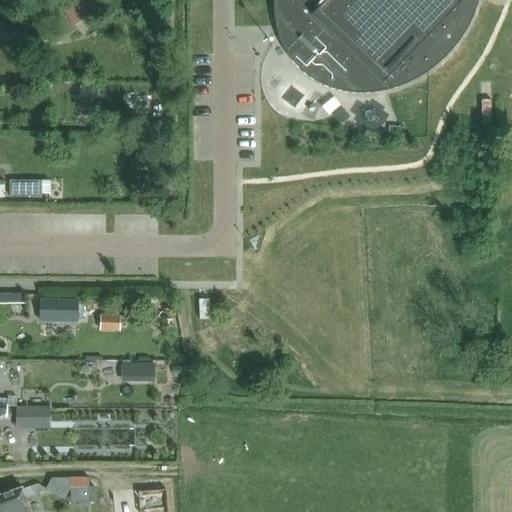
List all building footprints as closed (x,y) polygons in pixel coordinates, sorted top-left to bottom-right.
[(69,0),(71,2),(61,8),(73,25),(94,11),(86,0),(69,0)] [(357,93),(379,94),(387,91),(406,85),(432,70),(450,54),(465,35),(476,8),(477,0),(274,0),(274,3),(278,31),(280,34),(280,36),(286,50),(298,66),(315,80),(332,88),(357,93)] [(342,108),(332,116),(340,125),(350,117),(342,108)] [(41,182),(41,181),(9,181),(9,197),(41,197),(41,194),(50,194),(50,182),(41,182)] [(0,304),(24,305),(24,295),(0,294),(0,304)] [(202,316),(202,298),(192,298),(192,316),(202,316)] [(77,301),(40,300),(39,322),(77,323),(77,301)] [(164,313),(164,325),(174,325),(175,313),(164,313)] [(100,316),(100,331),(120,332),(120,317),(100,316)] [(141,362),(142,382),(156,382),(155,362),(141,362)] [(16,407),(17,429),(33,429),(33,407),(16,407)] [(68,480),(51,480),(45,490),(63,501),(70,489),(87,489),(88,489),(88,486),(88,479),(68,479),(68,480)] [(87,489),(87,502),(95,502),(95,485),(88,486),(88,489),(87,489)] [(0,511),(27,511),(20,488),(0,493),(0,511)]
